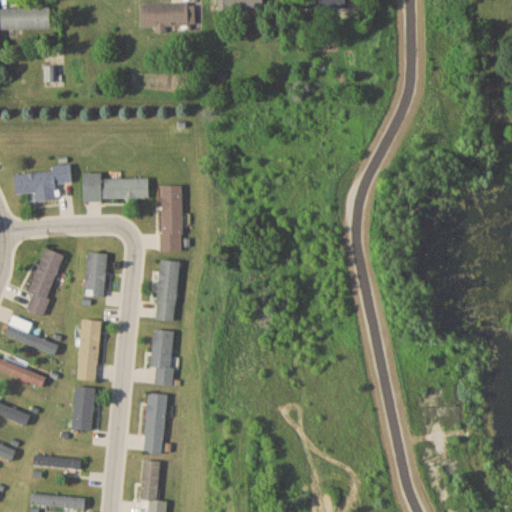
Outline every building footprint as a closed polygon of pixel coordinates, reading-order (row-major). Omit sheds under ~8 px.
[(265,8),(264,0),(218,0),(219,10),(265,8)] [(141,2),(141,26),(196,26),(195,2),(141,2)] [(51,28),(51,6),(2,6),(2,28),(51,28)] [(14,174),(15,193),(26,193),(27,201),(58,199),(56,183),(73,181),(72,163),(53,165),(53,171),(14,174)] [(84,172),(84,198),(149,199),(149,177),(103,176),(103,172),(84,172)] [(183,185),(162,184),(161,250),(182,250),(183,185)] [(31,291),(33,292),(28,309),(45,315),(64,253),(45,247),(31,291)] [(108,252),(87,251),(86,294),(107,295),(108,252)] [(156,318),(176,319),(179,260),(160,258),(156,318)] [(103,320),(83,318),(78,378),(98,380),(103,320)] [(4,333),(55,354),(59,344),(9,323),(4,333)] [(151,365),(157,366),(156,383),(172,384),(175,330),(153,328),(151,365)] [(46,376),(0,356),(0,368),(42,386),(46,376)] [(95,386),(75,386),(74,429),(95,430),(95,386)] [(148,392),(144,452),(163,453),(168,394),(148,392)] [(0,412),(27,424),(31,415),(0,401),(0,412)] [(0,454),(12,459),(16,449),(0,442),(0,454)] [(81,458),(35,454),(34,464),(80,468),(81,458)] [(31,504),(85,508),(86,497),(32,493),(31,504)]
